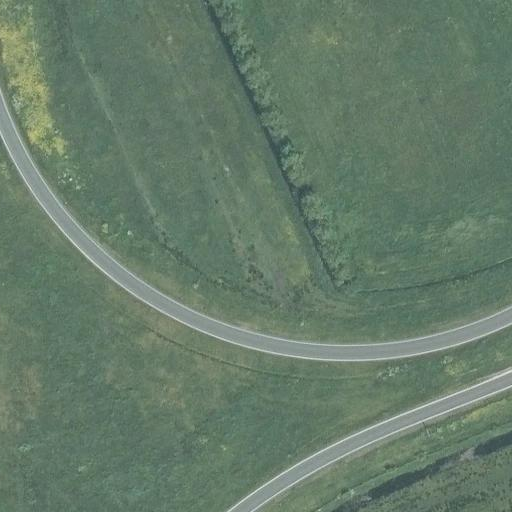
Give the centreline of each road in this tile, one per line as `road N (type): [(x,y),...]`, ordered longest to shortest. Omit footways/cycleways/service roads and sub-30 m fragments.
road 1 (trunk): [(511,316),(442,341),(360,354),(228,335),(160,304),(89,250),(43,196),(0,114)]
road 2 (trunk): [(241,511),(339,450),(511,379)]
